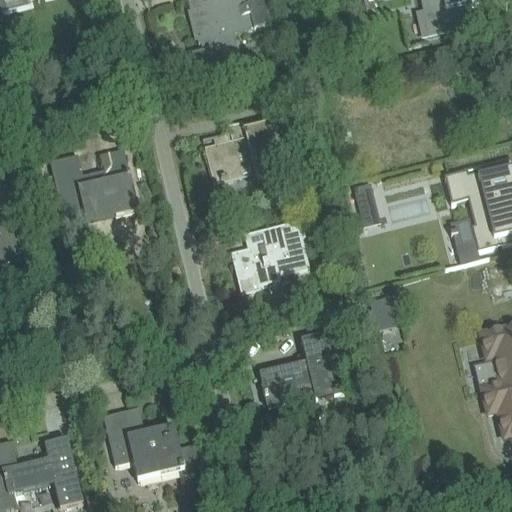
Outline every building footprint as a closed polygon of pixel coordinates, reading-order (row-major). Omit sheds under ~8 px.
[(270,29),(262,0),(219,0),(208,3),(209,4),(203,6),(201,0),(198,0),(188,3),(199,48),(201,47),(203,55),(192,58),(198,85),(228,77),(227,71),(242,68),(235,38),(270,29)] [(427,0),(431,16),(424,18),(429,39),(445,36),(465,31),(461,11),(462,11),(466,10),(467,11),(471,10),(471,9),(479,7),(477,0),(427,0)] [(109,43),(92,48),(97,64),(114,59),(109,43)] [(282,180),(269,128),(244,134),(246,142),(205,153),(214,190),(216,190),(215,186),(221,185),(221,186),(227,184),(227,183),(239,180),(238,174),(253,170),(257,186),(282,180)] [(136,204),(124,154),(101,160),(107,182),(95,185),(94,182),(83,184),(81,177),(82,176),(78,160),(50,167),(65,231),(80,228),(79,224),(114,216),(116,222),(134,218),(131,205),(136,204)] [(323,172),(331,170),(329,159),(321,161),(323,172)] [(465,176),(444,181),(452,209),(468,205),(475,231),(472,232),(478,257),(511,248),(511,164),(483,172),(481,172),(481,173),(468,177),(467,175),(467,176),(465,176)] [(322,199),(338,195),(336,186),(320,190),(322,199)] [(371,188),(354,192),(358,210),(374,206),(370,190),(371,190),(371,188)] [(0,263),(18,255),(9,215),(0,218),(0,263)] [(241,299),(259,295),(258,291),(280,285),(279,281),(310,273),(302,242),(305,241),(301,225),(255,237),(258,251),(231,258),(241,299)] [(389,303),(370,307),(377,336),(396,332),(389,303)] [(306,366),(259,378),(260,381),(260,382),(263,394),(264,396),(266,407),(266,408),(267,412),(314,401),(315,402),(341,396),(341,395),(338,396),(335,382),(331,368),(330,365),(333,364),(347,361),(343,344),(371,337),(365,309),(332,317),(339,345),(340,352),(331,354),(328,355),(325,341),(328,341),(328,340),(321,341),(301,346),(306,366)] [(511,330),(481,338),(487,364),(494,363),(495,366),(500,389),(482,393),(488,419),(498,417),(505,443),(511,441),(511,330)] [(131,415),(104,422),(108,441),(116,471),(134,467),(139,486),(179,476),(180,476),(184,475),(198,472),(199,471),(195,450),(179,454),(176,455),(172,435),(146,441),(146,443),(138,445),(131,415)] [(0,511),(13,508),(11,499),(54,489),(55,494),(57,501),(59,511),(72,511),(78,511),(84,509),(80,496),(79,489),(73,466),(73,464),(68,444),(67,441),(51,445),(44,446),(48,464),(18,471),(15,472),(12,461),(15,460),(12,447),(0,449),(0,511)]
